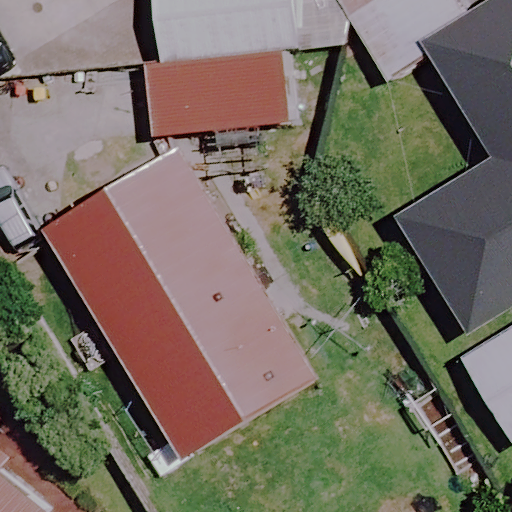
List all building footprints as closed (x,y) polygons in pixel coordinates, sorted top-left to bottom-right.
[(294,130),(282,0),(154,0),(167,141),(294,130)] [(511,3),(474,25),(459,0),(395,0),(355,23),(392,87),(439,59),(501,167),(406,222),(472,337),(511,314),(511,3)] [(328,381),(193,154),(52,239),(187,466),(328,381)] [(511,335),(465,363),(511,442),(511,335)] [(60,511),(0,459),(0,511),(60,511)]
